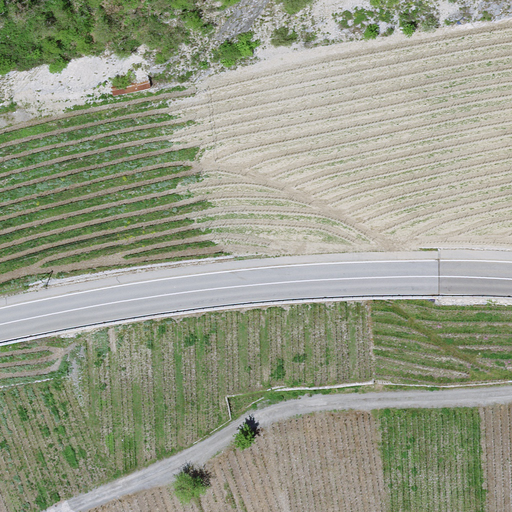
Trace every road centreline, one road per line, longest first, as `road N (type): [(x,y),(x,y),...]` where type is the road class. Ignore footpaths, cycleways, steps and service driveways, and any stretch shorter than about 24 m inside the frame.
road 1 (tertiary): [(511,277),(379,276),(171,293),(0,323)]
road 2 (track): [(70,511),(291,412),(511,394)]
road 3 (track): [(0,118),(194,90)]
